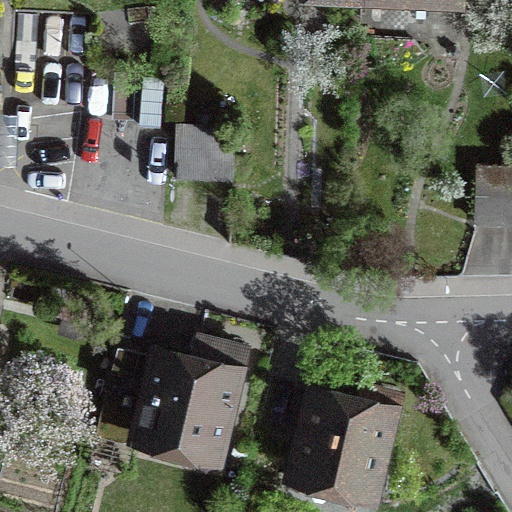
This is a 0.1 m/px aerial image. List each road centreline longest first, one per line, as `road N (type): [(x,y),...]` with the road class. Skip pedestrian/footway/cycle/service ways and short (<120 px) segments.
road 1 (residential): [(0,221),(425,328)]
road 2 (residential): [(511,466),(425,328)]
